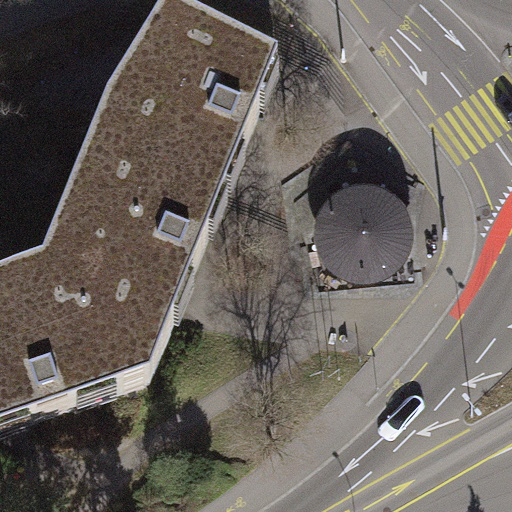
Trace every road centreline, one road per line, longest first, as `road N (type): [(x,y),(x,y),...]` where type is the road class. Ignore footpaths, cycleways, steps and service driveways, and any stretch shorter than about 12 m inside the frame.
road 1 (secondary): [(511,309),(365,509)]
road 2 (tertiary): [(422,0),(511,138)]
road 3 (secondary): [(365,509),(511,479)]
